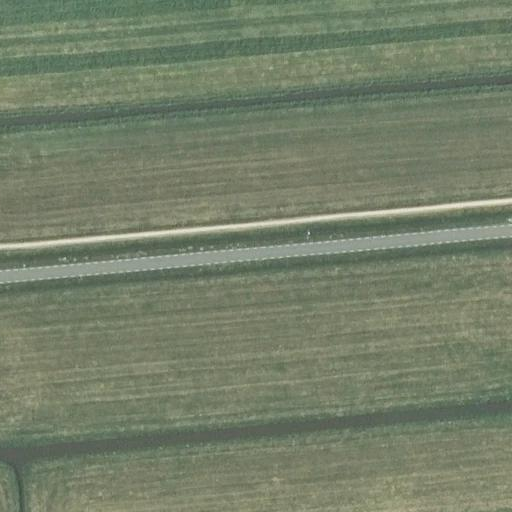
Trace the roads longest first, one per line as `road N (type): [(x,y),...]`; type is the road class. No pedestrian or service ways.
road 1 (track): [(0,323),(98,343),(511,375)]
road 2 (unclassified): [(0,276),(511,229)]
